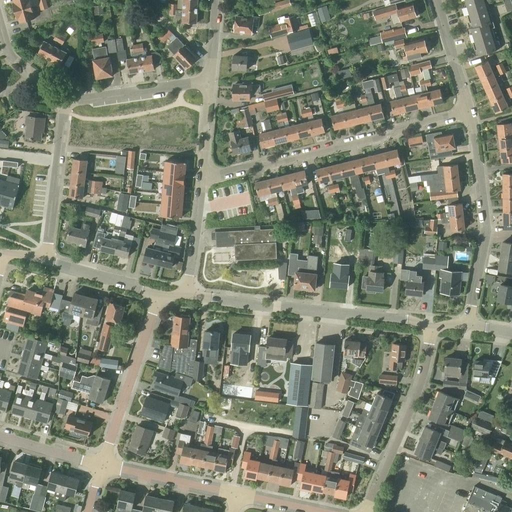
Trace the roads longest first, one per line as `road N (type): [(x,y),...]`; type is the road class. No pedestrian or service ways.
road 1 (residential): [(204,180),(467,113)]
road 2 (residential): [(430,329),(410,320),(187,294)]
road 3 (residential): [(468,326),(484,230),(467,113)]
road 4 (residential): [(362,511),(420,385),(430,329)]
road 5 (residential): [(102,465),(156,290)]
road 6 (residential): [(46,262),(64,102)]
road 7 (residential): [(64,102),(209,81)]
road 8 (residential): [(102,465),(237,496)]
